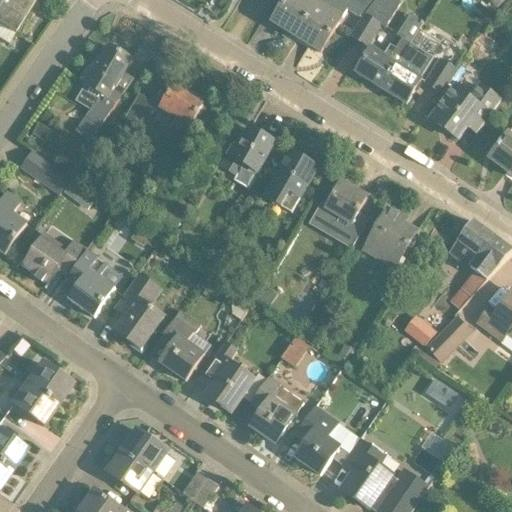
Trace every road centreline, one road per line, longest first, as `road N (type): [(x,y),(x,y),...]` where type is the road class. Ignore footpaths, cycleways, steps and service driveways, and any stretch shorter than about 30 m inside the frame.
road 1 (residential): [(511,235),(139,0)]
road 2 (residential): [(301,511),(125,387)]
road 3 (residential): [(0,135),(93,0)]
road 4 (residential): [(125,387),(0,297)]
road 5 (residential): [(37,511),(125,387)]
